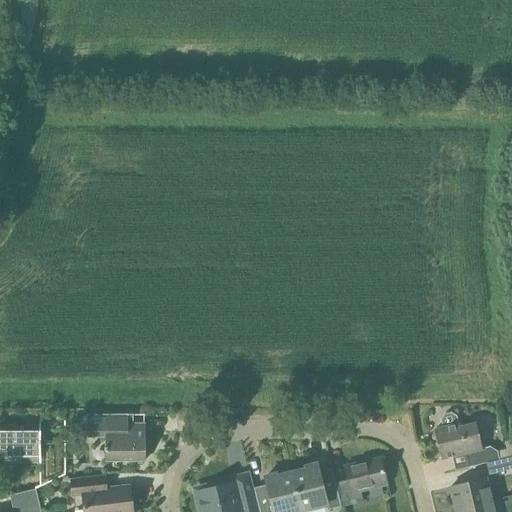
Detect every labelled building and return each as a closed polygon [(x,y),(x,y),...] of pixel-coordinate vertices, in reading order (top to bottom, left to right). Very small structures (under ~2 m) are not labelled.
[(435,430),(443,460),(466,454),(469,467),(511,457),(511,447),(510,442),(481,449),(475,424),(460,428),(457,417),(450,413),(444,414),(441,420),(442,428),(435,430)] [(146,448),(146,432),(128,432),(128,425),(126,425),(126,415),(88,415),(88,427),(99,438),(106,438),(106,461),(145,461),(145,448),(146,448)] [(41,427),(0,427),(0,462),(40,463),(40,470),(41,470),(48,484),(58,479),(60,482),(67,479),(65,475),(66,475),(66,441),(41,441),(41,427)] [(511,457),(487,463),(490,475),(511,469),(511,457)] [(381,458),(344,467),(348,481),(336,484),(342,507),(363,502),(361,492),(387,485),(381,458)] [(292,474),(301,511),(326,505),(327,511),(341,507),(332,469),(319,472),(317,465),(306,468),(307,470),(292,474)] [(298,511),(301,511),(292,474),(277,478),(276,475),(265,478),(267,485),(254,489),(260,511),(298,511)] [(133,511),(130,487),(106,490),(105,476),(72,480),(74,497),(83,496),(84,511),(133,511)] [(455,510),(492,501),(486,479),(450,488),(455,510)] [(258,511),(255,496),(239,500),(235,482),(197,491),(202,511),(258,511)] [(41,511),(36,489),(10,496),(13,511),(41,511)] [(494,511),(492,501),(455,510),(455,511),(494,511)]
